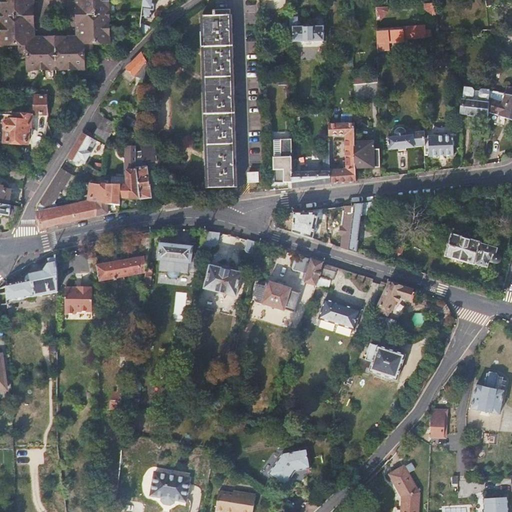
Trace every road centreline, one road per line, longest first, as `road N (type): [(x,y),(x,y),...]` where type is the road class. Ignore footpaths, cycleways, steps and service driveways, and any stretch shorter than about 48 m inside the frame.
road 1 (residential): [(23,245),(32,205),(114,75),(200,0)]
road 2 (residential): [(235,224),(272,203),(511,172)]
road 3 (residential): [(323,511),(416,413),(479,301)]
road 4 (secondary): [(479,301),(235,224)]
road 5 (secondary): [(235,224),(152,220),(23,245)]
